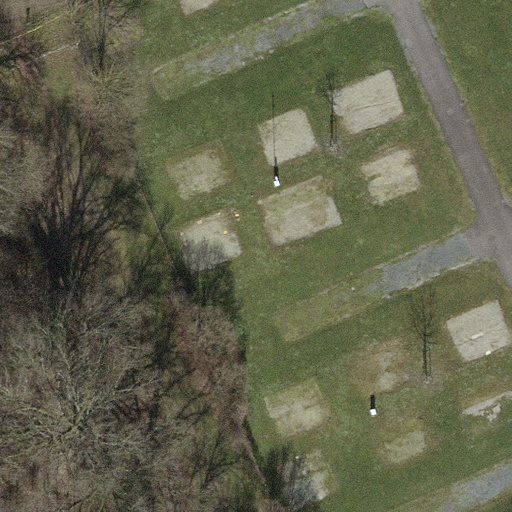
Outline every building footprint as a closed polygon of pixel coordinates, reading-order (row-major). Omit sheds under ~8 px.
[(186,0),(192,14),(227,0),(186,0)] [(511,0),(462,22),(482,70),(511,57),(511,0)] [(391,49),(328,65),(346,135),(409,118),(391,49)] [(275,165),(326,148),(310,101),(259,118),(275,165)] [(220,140),(171,156),(185,198),(234,181),(220,140)] [(390,140),(357,157),(376,196),(410,179),(390,140)] [(263,196),(280,247),(342,226),(325,175),(263,196)] [(236,216),(189,225),(204,300),(250,292),(236,216)] [(464,362),(511,346),(511,307),(508,295),(449,314),(464,362)] [(485,433),(511,423),(511,370),(468,386),(485,433)]
